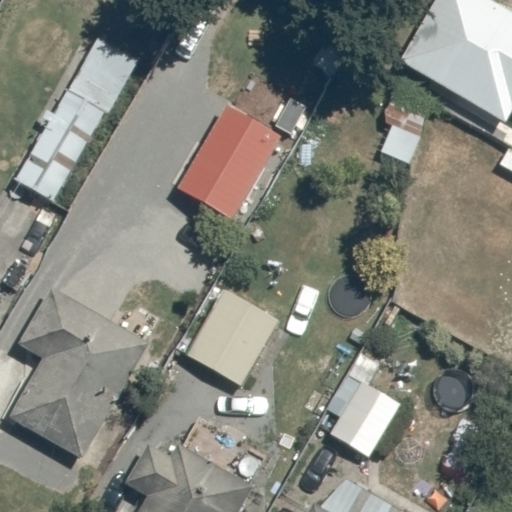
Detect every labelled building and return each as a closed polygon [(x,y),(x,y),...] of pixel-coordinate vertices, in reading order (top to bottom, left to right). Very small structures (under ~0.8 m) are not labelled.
[(462,130),(402,94),(366,153),(426,189),(462,130)] [(91,463),(156,347),(58,291),(26,347),(49,360),(15,420),(91,463)] [(287,326),(228,291),(189,356),(247,391),(287,326)] [(409,410),(372,385),(337,439),(374,463),(409,410)] [(136,492),(159,504),(155,511),(253,511),(263,495),(177,447),(172,457),(160,450),(136,492)] [(334,511),(327,511),(324,510),(323,511),(405,511),(352,482),(334,511)]
